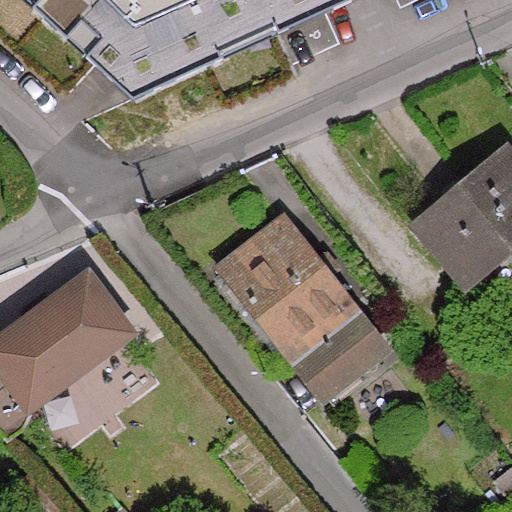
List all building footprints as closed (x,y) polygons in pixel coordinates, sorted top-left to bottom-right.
[(19,0),(34,13),(45,0),(19,0)] [(45,0),(34,13),(68,44),(81,29),(100,46),(87,61),(133,103),(222,63),(214,44),(268,19),(277,39),(363,0),(45,0)] [(214,44),(222,63),(277,39),(268,19),(214,44)] [(81,29),(68,44),(87,61),(100,46),(81,29)] [(511,157),(492,175),(511,198),(511,157)] [(511,253),(511,198),(492,175),(428,227),(474,284),(511,253)] [(288,226),(226,272),(228,276),(327,396),(387,351),(288,226)] [(85,285),(0,349),(0,436),(9,447),(24,434),(28,413),(27,411),(125,338),(85,285)]
